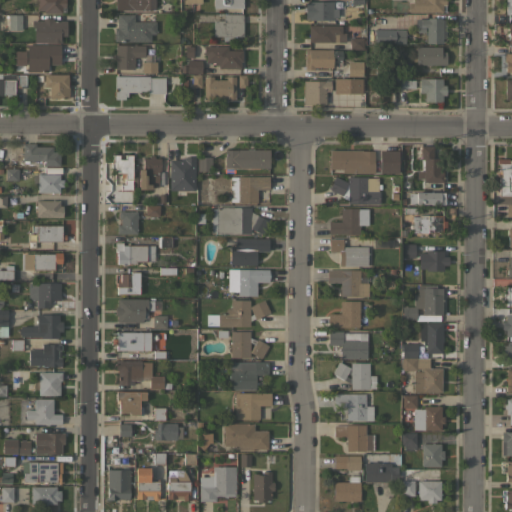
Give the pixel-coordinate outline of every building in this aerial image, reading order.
[(65,0),(65,12),(61,12),(43,12),(43,10),(36,10),(36,0),(65,0)] [(115,0),(154,0),(154,9),(142,8),(142,9),(115,9),(115,0)] [(212,7),(212,0),(242,0),(242,8),(212,7)] [(408,11),(408,2),(412,2),(412,0),(445,0),(445,4),(442,4),(442,12),(408,11)] [(333,1),(333,3),(345,4),(345,17),(339,17),(339,18),(337,18),(337,19),(327,19),(327,21),(323,21),(323,19),(309,19),(309,18),(304,18),(305,3),(308,3),(308,1),(333,1)] [(21,29),(8,29),(8,14),(21,14),(21,29)] [(134,14),(134,21),(155,21),(155,33),(150,33),(150,41),(114,41),(114,27),(116,27),(116,14),(134,14)] [(242,36),(240,36),(240,42),(223,42),(223,36),(212,36),(212,20),(223,20),(223,14),(242,14),(242,36)] [(426,27),(424,27),(424,32),(416,32),(416,28),(415,28),(415,19),(427,19),(427,17),(440,17),(440,18),(442,18),(442,43),(426,43),(426,27)] [(33,42),(34,27),(31,27),(31,20),(42,20),(42,18),(53,18),(53,20),(66,20),(66,36),(61,36),(61,43),(33,42)] [(341,25),(341,34),(335,34),(335,37),(331,37),(331,42),(308,41),(308,24),(341,25)] [(405,29),(405,43),(374,43),(374,29),(405,29)] [(363,49),(349,49),(349,37),(363,37),(363,49)] [(60,44),(59,64),(47,64),(47,71),(26,71),(26,44),(60,44)] [(141,61),(144,61),(144,56),(133,56),(133,68),(114,68),(114,59),(112,59),(112,54),(115,54),(115,44),(144,44),(144,53),(154,53),(154,61),(156,61),(156,72),(141,72),(141,61)] [(227,45),(227,50),(242,50),(242,61),(240,61),(240,68),(218,67),(218,64),(213,64),(213,62),(205,62),(205,55),(203,55),(203,45),(227,45)] [(183,57),(183,46),(192,46),(192,57),(183,57)] [(440,46),(440,51),(445,51),(445,64),(430,64),(430,65),(425,65),(425,64),(415,64),(415,61),(412,61),(412,47),(415,47),(415,46),(440,46)] [(341,50),(341,60),(332,60),(332,67),(313,67),(313,69),(304,69),(304,49),(341,50)] [(14,51),(25,51),(25,65),(14,65),(14,51)] [(511,71),(504,71),(505,62),(503,62),(503,52),(511,52),(511,71)] [(187,59),(200,59),(200,73),(187,73),(187,59)] [(375,75),(375,60),(390,60),(390,75),(375,75)] [(362,61),(362,76),(347,76),(347,61),(362,61)] [(25,74),(25,87),(15,87),(15,93),(14,93),(14,95),(11,95),(11,98),(7,98),(7,95),(0,95),(0,79),(3,79),(3,74),(25,74)] [(68,74),(68,86),(69,86),(68,97),(65,97),(65,98),(49,98),(49,86),(43,86),(44,74),(68,74)] [(190,87),(190,75),(199,75),(199,87),(190,87)] [(236,87),(236,75),(245,75),(245,87),(236,87)] [(164,77),(164,93),(147,93),(147,91),(127,92),(127,96),(124,96),(124,99),(114,99),(114,76),(149,76),(149,77),(158,77),(164,77)] [(203,76),(212,76),(212,79),(225,79),(225,76),(234,76),(234,98),(227,98),(227,100),(211,100),(211,99),(203,99),(203,76)] [(406,76),(406,79),(415,79),(415,88),(406,88),(391,88),(392,76),(406,76)] [(362,78),(362,93),(333,93),(334,78),(362,78)] [(442,78),(441,85),(445,85),(445,95),(442,95),(441,102),(424,102),(424,92),(419,92),(419,78),(442,78)] [(503,99),(511,99),(511,79),(503,79),(503,99)] [(303,80),(330,80),(330,104),(303,104),(303,80)] [(22,143),(35,143),(35,146),(52,146),(52,151),(59,151),(59,165),(44,165),(44,160),(35,160),(35,161),(31,161),(31,160),(22,160),(22,143)] [(422,182),(422,159),(415,159),(415,145),(433,145),(433,158),(443,158),(443,182),(422,182)] [(224,149),(269,149),(269,167),(232,168),(232,167),(224,167),(224,149)] [(361,150),(374,150),(374,173),(354,173),(354,172),(342,172),(342,169),(329,169),(329,149),(361,150)] [(398,150),(397,173),(379,173),(379,150),(398,150)] [(131,190),(120,190),(121,184),(124,184),(124,177),(120,177),(120,173),(114,173),(114,169),(111,169),(111,162),(112,162),(112,154),(119,155),(119,159),(125,159),(125,154),(132,154),(131,190)] [(166,184),(158,184),(158,185),(157,185),(157,190),(151,190),(151,189),(138,189),(138,169),(143,169),(143,158),(149,158),(149,155),(154,155),(154,158),(160,158),(160,170),(166,170),(166,184)] [(169,159),(184,159),(184,156),(194,156),(194,190),(169,190),(169,159)] [(211,156),(211,170),(197,170),(197,156),(211,156)] [(511,203),(494,204),(498,196),(498,194),(496,194),(496,186),(498,186),(498,182),(497,182),(497,177),(499,177),(499,163),(497,163),(497,158),(508,158),(508,160),(511,160),(511,203)] [(5,168),(18,168),(18,180),(5,180),(5,168)] [(59,174),(58,179),(63,179),(63,186),(58,186),(58,192),(37,192),(37,183),(33,183),(33,174),(37,174),(59,174)] [(268,176),(268,189),(256,189),(256,202),(237,202),(237,201),(230,201),(230,177),(237,177),(237,176),(268,176)] [(347,182),(341,195),(328,189),(334,176),(347,182)] [(347,176),(366,176),(366,177),(377,177),(377,184),(381,184),(381,189),(377,189),(377,191),(378,191),(378,203),(347,203),(347,176)] [(439,192),(444,192),(444,204),(439,204),(430,204),(415,204),(415,192),(439,192)] [(59,200),(59,206),(62,206),(62,217),(36,217),(36,212),(34,212),(34,207),(36,207),(36,200),(59,200)] [(159,205),(158,216),(145,216),(145,204),(159,205)] [(250,207),(250,211),(268,220),(261,234),(250,228),(250,233),(216,233),(216,231),(210,231),(211,208),(216,208),(216,206),(250,207)] [(328,221),(340,221),(340,207),(359,207),(359,233),(328,234),(328,221)] [(136,211),(136,233),(116,233),(117,224),(118,224),(118,223),(120,221),(120,218),(119,218),(118,216),(118,213),(119,211),(136,211)] [(193,224),(193,214),(203,214),(203,223),(193,224)] [(412,232),(412,216),(419,216),(419,215),(442,215),(442,220),(446,220),(446,227),(442,227),(442,232),(412,232)] [(61,225),(61,234),(65,234),(65,239),(61,239),(61,241),(36,241),(37,232),(31,232),(31,225),(61,225)] [(159,236),(170,236),(170,247),(159,247),(159,236)] [(268,238),(267,250),(255,250),(255,265),(229,264),(229,246),(235,246),(235,238),(268,238)] [(339,266),(338,251),(329,251),(328,238),(342,238),(342,246),(367,246),(367,266),(339,266)] [(372,239),(391,239),(391,248),(372,248),(372,239)] [(154,261),(145,261),(145,264),(116,263),(116,250),(115,250),(115,242),(122,242),(122,244),(154,245),(154,261)] [(414,243),(414,257),(400,257),(400,243),(414,243)] [(418,252),(425,252),(425,250),(443,250),(443,256),(448,256),(448,265),(443,265),(443,271),(425,271),(425,268),(418,268),(418,252)] [(32,269),(32,253),(53,254),(53,252),(61,252),(61,256),(63,256),(63,260),(61,260),(61,263),(54,263),(53,269),(32,269)] [(0,269),(12,270),(12,279),(0,279),(0,269)] [(268,269),(268,282),(256,282),(256,295),(237,295),(237,291),(227,291),(227,269),(268,269)] [(359,269),(359,283),(367,283),(367,296),(339,296),(339,282),(327,282),(327,269),(359,269)] [(139,293),(117,293),(116,282),(120,282),(120,274),(130,274),(130,271),(138,271),(139,293)] [(36,282),(60,283),(59,300),(50,300),(49,307),(36,307),(36,282)] [(416,284),(436,285),(436,288),(442,288),(442,296),(441,296),(441,314),(439,314),(439,319),(401,319),(401,306),(413,306),(413,295),(416,293),(416,284)] [(511,305),(506,305),(506,299),(503,299),(503,293),(506,293),(506,287),(511,287),(511,305)] [(117,298),(134,298),(134,299),(143,299),(143,300),(151,300),(150,310),(147,310),(147,317),(143,317),(143,318),(141,318),(140,323),(117,323),(117,298)] [(248,326),(205,325),(206,314),(217,314),(217,313),(225,313),(225,308),(230,309),(230,299),(249,300),(248,326)] [(263,299),(269,312),(255,319),(249,306),(263,299)] [(358,327),(327,327),(328,313),(339,313),(340,300),(359,300),(358,327)] [(58,314),(58,321),(61,321),(61,331),(58,331),(58,338),(40,338),(40,336),(20,336),(20,334),(18,334),(18,328),(20,328),(20,326),(31,326),(31,325),(36,325),(36,314),(58,314)] [(511,314),(511,336),(505,336),(505,329),(501,329),(502,321),(505,321),(505,314),(511,314)] [(166,315),(166,327),(152,327),(152,315),(166,315)] [(441,336),(443,336),(442,341),(441,353),(425,352),(425,341),(418,341),(419,322),(425,322),(442,322),(441,336)] [(215,330),(226,331),(226,338),(215,337),(215,330)] [(149,332),(149,350),(116,350),(116,344),(111,344),(111,339),(116,339),(116,331),(149,332)] [(230,331),(249,331),(249,335),(256,340),(256,339),(268,345),(260,358),(249,352),(249,357),(230,357),(230,338),(230,331)] [(339,358),(340,344),(328,344),(328,331),(342,331),(342,332),(366,332),(366,358),(339,358)] [(22,339),(22,350),(11,350),(11,339),(22,339)] [(511,360),(506,360),(506,352),(502,352),(502,345),(506,345),(506,342),(511,342),(511,360)] [(416,343),(416,357),(401,357),(401,343),(416,343)] [(28,349),(41,349),(41,344),(59,344),(61,346),(61,349),(60,350),(60,357),(60,366),(42,366),(42,365),(28,365),(28,349)] [(402,370),(402,368),(400,368),(400,358),(402,358),(402,357),(429,358),(428,367),(441,368),(441,392),(412,391),(413,371),(422,371),(422,370),(420,370),(420,368),(416,368),(416,370),(402,370)] [(140,360),(140,361),(151,361),(150,375),(162,375),(162,383),(169,383),(169,390),(161,390),(161,388),(149,388),(149,380),(133,380),(133,385),(117,384),(117,370),(115,370),(115,360),(140,360)] [(229,389),(229,361),(267,361),(267,374),(255,374),(255,388),(229,389)] [(338,361),(349,368),(343,379),(332,373),(338,361)] [(350,362),(369,362),(369,375),(375,375),(375,388),(368,388),(368,389),(350,389),(350,362)] [(61,372),(61,380),(59,380),(59,395),(38,395),(38,371),(61,372)] [(145,391),(145,399),(139,399),(139,406),(142,406),(142,415),(129,415),(129,412),(118,412),(119,403),(115,403),(115,391),(145,391)] [(269,392),(269,405),(258,405),(258,419),(233,419),(233,392),(269,392)] [(365,393),(365,405),(372,405),(372,420),(345,420),(346,406),(334,406),(334,393),(365,393)] [(415,395),(415,407),(402,407),(402,394),(415,395)] [(511,424),(508,424),(508,414),(505,414),(505,409),(503,409),(503,404),(505,404),(505,399),(509,399),(509,397),(511,397),(511,424)] [(25,409),(34,409),(34,398),(52,398),(52,414),(60,413),(60,423),(48,424),(48,425),(45,425),(45,424),(33,424),(33,423),(25,423),(25,409)] [(153,420),(153,407),(153,405),(163,405),(164,420),(153,420)] [(412,408),(423,408),(423,405),(435,406),(435,405),(438,405),(438,406),(440,406),(440,416),(443,416),(443,423),(440,423),(440,429),(412,429),(412,408)] [(165,439),(153,440),(153,428),(156,428),(156,422),(165,422),(165,439)] [(129,424),(129,435),(118,435),(118,423),(129,424)] [(253,430),(267,430),(267,448),(252,448),(252,451),(238,451),(238,445),(223,445),(223,423),(253,423),(253,430)] [(373,450),(364,450),(364,451),(345,451),(345,436),(333,436),(333,425),(346,425),(346,424),(364,424),(364,425),(367,425),(367,434),(373,434),(373,450)] [(34,432),(63,432),(63,443),(61,443),(61,454),(34,454),(34,432)] [(197,445),(201,442),(200,432),(211,432),(212,445),(206,445),(202,449),(197,445)] [(415,432),(415,445),(414,445),(414,450),(403,450),(403,445),(400,445),(400,432),(415,432)] [(511,432),(511,455),(500,455),(500,432),(511,432)] [(2,439),(16,438),(16,441),(20,441),(20,439),(24,439),(24,440),(29,440),(29,453),(2,453),(2,439)] [(430,443),(430,442),(433,442),(433,443),(440,444),(440,450),(443,450),(443,459),(440,459),(440,466),(421,465),(421,448),(419,448),(419,443),(430,443)] [(152,452),(164,452),(164,464),(152,464),(152,452)] [(183,464),(183,453),(193,453),(193,464),(183,464)] [(249,466),(239,466),(239,453),(249,453),(249,466)] [(359,455),(359,470),(345,469),(345,468),(333,468),(333,455),(359,455)] [(364,462),(371,462),(371,461),(376,461),(376,462),(389,462),(389,463),(390,463),(390,466),(397,466),(397,481),(373,481),(370,481),(364,481),(364,464),(364,462)] [(511,481),(511,461),(504,461),(503,481),(511,481)] [(61,462),(61,473),(59,473),(59,481),(22,481),(22,473),(27,473),(27,462),(61,462)] [(235,496),(226,496),(226,497),(223,497),(223,496),(215,496),(215,501),(199,501),(198,471),(212,471),(212,466),(234,466),(235,496)] [(136,482),(135,482),(135,467),(149,468),(149,475),(150,475),(150,481),(158,481),(157,490),(158,491),(158,498),(156,500),(153,500),(151,498),(135,498),(136,482)] [(129,498),(116,498),(116,499),(107,499),(107,469),(129,469),(129,498)] [(166,481),(167,481),(167,469),(183,469),(189,481),(189,500),(182,500),(182,499),(175,499),(175,498),(166,498),(166,481)] [(251,473),(262,473),(262,471),(270,471),(270,482),(273,482),(273,490),(270,490),(270,499),(265,499),(265,502),(257,502),(256,499),(251,499),(251,473)] [(0,483),(0,474),(10,474),(9,483),(0,483)] [(332,500),(332,481),(347,481),(347,475),(358,475),(358,481),(359,481),(359,500),(332,500)] [(413,495),(401,495),(401,480),(414,480),(413,495)] [(439,480),(439,499),(435,499),(435,502),(426,502),(426,499),(416,499),(417,480),(439,480)] [(12,501),(0,501),(0,486),(12,486),(12,501)] [(55,486),(55,490),(60,490),(60,500),(55,500),(55,503),(30,504),(30,486),(55,486)] [(511,508),(511,489),(503,489),(503,509),(511,508)]
